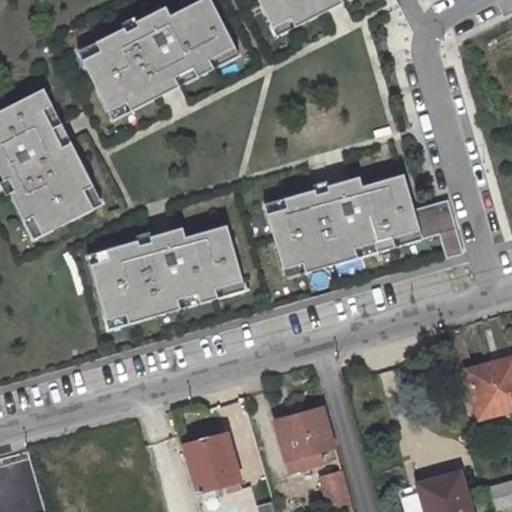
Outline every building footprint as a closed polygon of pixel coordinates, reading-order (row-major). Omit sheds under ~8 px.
[(163,10),(135,24),(137,29),(124,36),(121,31),(94,45),(99,54),(81,63),(106,114),(124,104),(129,113),(177,89),(172,80),(191,70),(195,79),(211,71),(207,62),(232,49),(207,0),(203,0),(168,18),(163,10)] [(254,0),(270,30),(288,20),(293,29),(315,18),(341,5),(338,0),(254,0)] [(120,26),(121,31),(124,36),(137,29),(135,24),(132,20),(120,26)] [(288,20),(270,30),(275,39),(293,29),(288,20)] [(76,54),(81,63),(99,54),(94,45),(76,54)] [(207,62),(211,71),(237,58),(232,49),(207,62)] [(172,80),(177,89),(195,79),(191,70),(172,80)] [(41,91),(0,111),(0,178),(2,182),(6,180),(13,193),(9,196),(23,223),(31,218),(41,237),(91,211),(82,193),(91,188),(68,143),(59,148),(40,112),(49,107),(41,91)] [(124,104),(106,114),(111,122),(129,113),(124,104)] [(49,107),(40,112),(59,148),(68,143),(49,107)] [(328,190),(314,195),(312,189),(283,198),(286,208),(266,213),(281,267),(301,262),(304,271),(355,257),(352,247),(373,241),(375,251),(393,246),(390,237),(418,229),(421,238),(438,233),(445,258),(462,253),(446,200),(412,210),(402,174),(360,186),(358,177),(326,185),(328,190)] [(9,196),(13,193),(6,180),(2,182),(0,183),(0,189),(4,198),(9,196)] [(325,181),(311,185),(312,189),(314,195),(328,190),(326,185),(325,181)] [(91,188),(82,193),(91,211),(100,207),(91,188)] [(263,204),(266,213),(286,208),(283,198),(263,204)] [(23,223),(32,241),(41,237),(31,218),(23,223)] [(151,244),(136,248),(135,243),(105,252),(109,261),(89,267),(104,321),(124,315),(126,325),(178,310),(175,301),(195,295),(198,305),(215,300),(212,290),(240,282),(225,228),(183,240),(180,230),(149,239),(151,244)] [(418,229),(390,237),(393,246),(421,238),(418,229)] [(134,238),(135,243),(136,248),(151,244),(149,239),(147,234),(134,238)] [(352,247),(355,257),(375,251),(373,241),(352,247)] [(86,258),(89,267),(109,261),(105,252),(86,258)] [(301,262),(281,267),(284,277),(304,271),(301,262)] [(212,290),(215,300),(243,292),(240,282),(212,290)] [(175,301),(178,310),(198,305),(195,295),(175,301)] [(124,315),(104,321),(107,331),(126,325),(124,315)] [(511,408),(511,357),(511,356),(465,370),(479,418),(511,408)] [(295,412),(305,409),(303,400),(292,403),(295,412)] [(276,418),(288,456),(297,454),(300,465),(321,460),(318,449),(332,445),(321,405),(305,409),(295,412),(276,418)] [(238,477),(224,431),(180,443),(194,490),(238,477)] [(29,449),(0,457),(0,492),(1,496),(39,485),(29,449)] [(288,456),(291,468),(300,465),(297,454),(288,456)] [(470,511),(458,468),(417,479),(426,511),(470,511)] [(327,495),(347,490),(341,469),(321,475),(327,495)] [(497,511),(511,506),(511,482),(491,489),(497,511)] [(327,495),(331,511),(346,511),(353,510),(347,490),(327,495)]
